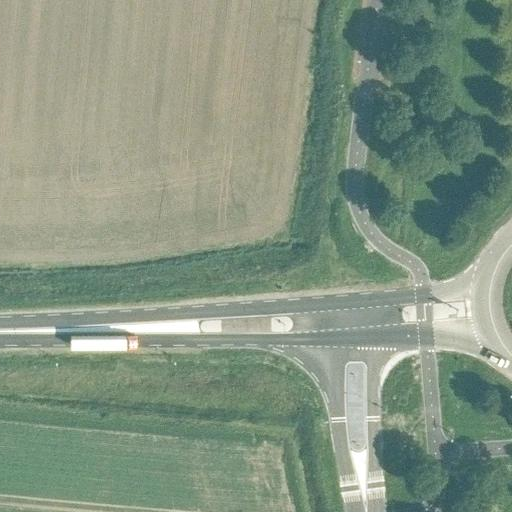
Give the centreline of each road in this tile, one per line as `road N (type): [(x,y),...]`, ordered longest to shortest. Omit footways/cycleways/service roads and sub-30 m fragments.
road 1 (primary): [(349,302),(203,314),(137,329)]
road 2 (primary): [(137,329),(201,339),(329,340)]
road 3 (unclassified): [(329,340),(341,448),(362,486)]
road 4 (unclassified): [(362,486),(375,447),(371,339)]
road 5 (primary): [(137,329),(0,329)]
road 6 (primary): [(479,288),(349,302)]
